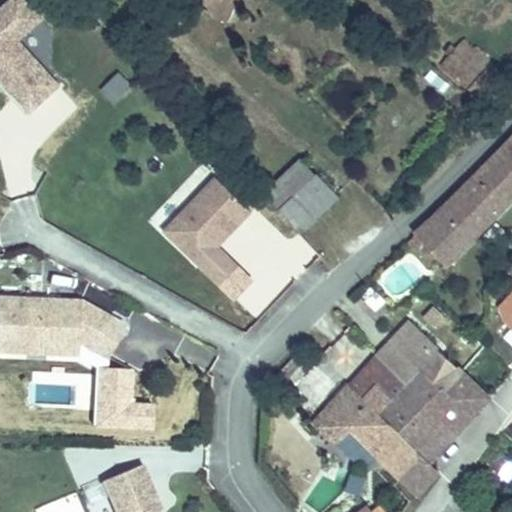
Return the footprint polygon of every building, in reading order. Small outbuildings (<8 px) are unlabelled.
[(59,86),(18,41),(41,20),(22,0),(13,0),(0,12),(0,76),(31,111),(59,86)] [(212,1),(210,0),(185,0),(229,22),(234,14),(211,3),(212,1)] [(240,0),(210,0),(212,1),(211,3),(234,14),(240,0)] [(503,78),(465,43),(444,65),(483,101),(503,78)] [(114,106),(133,86),(118,71),(99,91),(114,106)] [(511,142),(499,156),(511,168),(511,142)] [(447,266),(511,200),(511,168),(499,156),(417,235),(410,242),(416,248),(423,241),(447,266)] [(301,234),(339,197),(318,175),(280,211),(301,234)] [(217,178),(166,232),(201,266),(218,248),(227,238),(223,234),(248,208),(217,178)] [(227,238),(252,212),(248,208),(223,234),(227,238)] [(240,268),(218,248),(201,266),(222,286),(240,268)] [(234,298),(253,283),(242,270),(224,286),(234,298)] [(125,326),(81,301),(0,297),(0,351),(37,353),(37,340),(79,342),(108,358),(125,326)] [(413,320),(439,329),(445,310),(420,301),(413,320)] [(511,317),(511,314),(504,306),(499,311),(509,320),(511,317)] [(410,323),(377,358),(413,388),(431,405),(464,373),(410,323)] [(78,355),(79,342),(37,340),(37,353),(78,355)] [(350,385),(315,421),(338,444),(354,427),(419,495),(440,473),(429,464),(416,451),(383,418),(413,388),(377,358),(351,386),(350,385)] [(413,388),(383,418),(416,451),(444,423),(456,436),(490,398),(464,373),(431,405),(413,388)] [(109,422),(119,403),(95,390),(85,409),(109,422)] [(429,464),(456,436),(444,423),(416,451),(429,464)] [(156,511),(162,509),(143,464),(103,481),(116,511),(156,511)]
